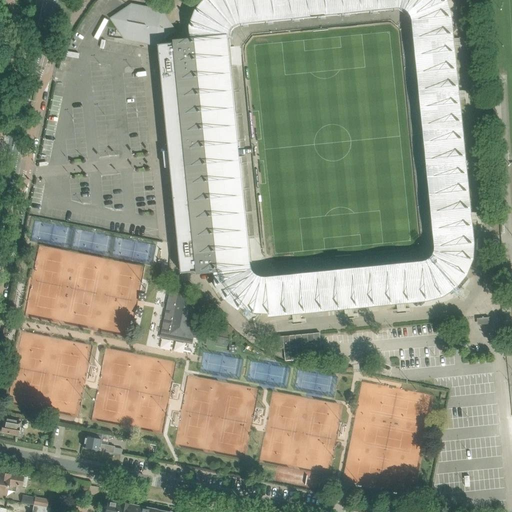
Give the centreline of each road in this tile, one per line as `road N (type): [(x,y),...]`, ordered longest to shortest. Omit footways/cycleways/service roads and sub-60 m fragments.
road 1 (unknown): [(161,211),(179,276),(244,329),(497,300)]
road 2 (unknown): [(497,300),(465,0)]
road 3 (residential): [(256,501),(0,450)]
road 4 (unclassified): [(7,0),(14,58),(0,131)]
road 5 (unclassified): [(0,295),(28,167)]
